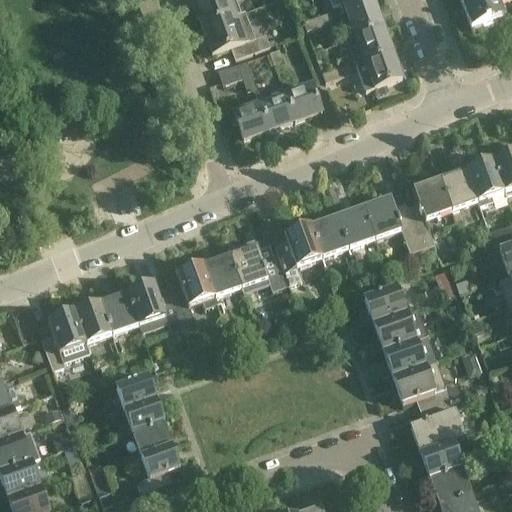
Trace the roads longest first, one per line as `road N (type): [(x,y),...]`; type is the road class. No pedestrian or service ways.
road 1 (residential): [(398,511),(379,459),(364,449),(182,511)]
road 2 (residential): [(0,294),(231,204)]
road 3 (residential): [(231,204),(448,110)]
road 4 (residential): [(231,204),(156,0)]
